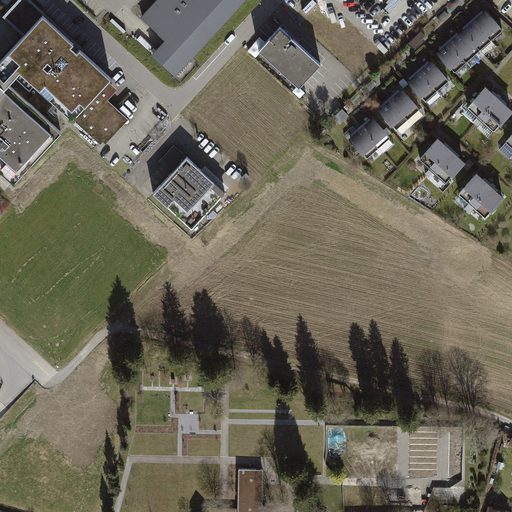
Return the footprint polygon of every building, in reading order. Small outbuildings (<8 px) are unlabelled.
[(97,146),(126,117),(105,98),(118,85),(74,43),(70,47),(63,41),(67,37),(28,0),(26,0),(8,19),(19,30),(0,49),(0,61),(27,87),(32,83),(97,146)] [(190,57),(244,0),(151,0),(137,15),(160,37),(156,42),(146,52),(178,82),(196,62),(190,57)] [(401,0),(400,0),(390,0),(383,8),(389,13),(401,0)] [(508,33),(484,8),(473,18),(497,43),(508,33)] [(487,54),(497,43),(473,18),(462,27),(487,54)] [(282,25),(260,49),(301,87),(323,64),(282,25)] [(473,66),(487,54),(462,27),(448,40),(473,66)] [(448,40),(436,51),(461,78),(473,66),(448,40)] [(454,81),(431,57),(418,68),(442,93),(454,81)] [(442,93),(418,68),(405,80),(429,105),(442,93)] [(59,130),(0,74),(0,155),(3,158),(0,160),(0,173),(10,182),(59,130)] [(423,108),(400,85),(388,98),(411,121),(423,108)] [(496,95),(488,87),(462,116),(474,127),(500,98),(496,95)] [(411,121),(388,98),(375,110),(398,133),(411,121)] [(511,108),(505,102),(500,98),(474,127),(488,139),(511,112),(511,108)] [(394,136),(370,113),(358,124),(381,148),(394,136)] [(381,148),(358,124),(345,137),(368,161),(381,148)] [(511,130),(502,142),(511,150),(511,130)] [(451,149),(435,135),(413,161),(429,174),(451,149)] [(225,191),(172,142),(157,159),(169,170),(149,191),(190,229),(225,191)] [(466,162),(451,149),(429,174),(444,187),(466,162)] [(490,185),(475,172),(454,196),(469,209),(490,185)] [(504,197),(490,185),(469,209),(483,221),(504,197)] [(237,469),(237,511),(261,511),(261,469),(237,469)]
